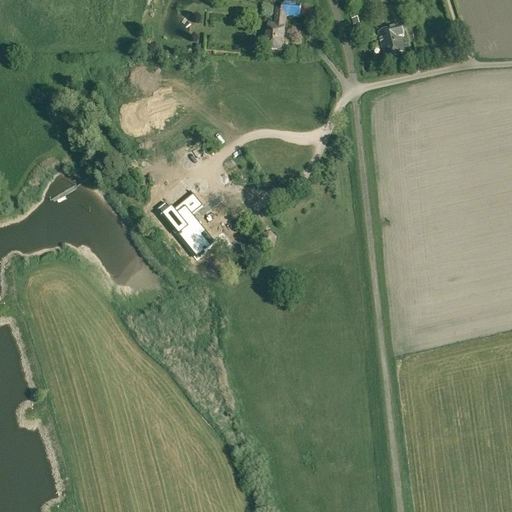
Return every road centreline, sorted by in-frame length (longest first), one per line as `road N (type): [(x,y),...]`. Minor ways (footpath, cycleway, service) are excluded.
road 1 (track): [(354,90),(397,511)]
road 2 (unclassified): [(354,90),(511,61)]
